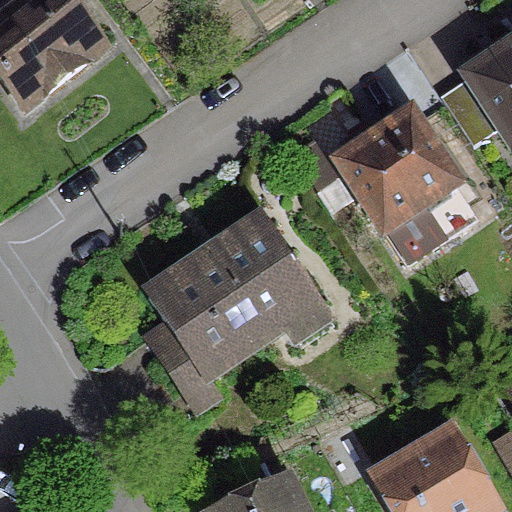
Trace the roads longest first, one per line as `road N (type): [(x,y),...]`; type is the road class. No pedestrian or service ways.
road 1 (residential): [(394,0),(1,262)]
road 2 (residential): [(69,377),(135,511)]
road 3 (residential): [(1,262),(69,377)]
